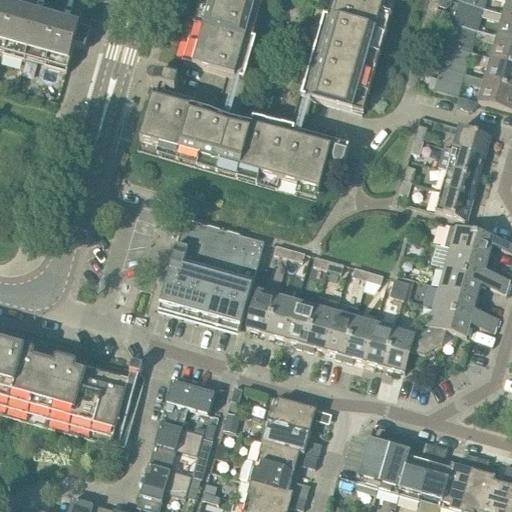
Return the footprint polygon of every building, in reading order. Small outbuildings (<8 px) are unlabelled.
[(202,0),(183,68),(246,86),(270,0),(202,0)] [(311,104),(362,118),(395,0),(326,0),(323,13),(312,10),(307,29),(318,32),(298,101),(299,101),(311,104)] [(511,20),(511,0),(460,0),(459,6),(511,20)] [(440,1),(438,8),(446,11),(449,9),(450,8),(451,5),(440,1)] [(511,44),(511,20),(459,6),(452,28),(511,44)] [(0,55),(3,57),(3,59),(25,65),(26,63),(44,68),(43,70),(66,76),(74,49),(84,52),(90,33),(79,30),(74,47),(61,44),(66,26),(36,17),(31,35),(20,32),(25,14),(0,7),(0,55)] [(437,13),(434,22),(452,27),(455,15),(454,15),(445,19),(442,15),(437,13)] [(511,44),(452,28),(446,50),(511,68),(511,44)] [(511,68),(446,50),(440,71),(511,91),(511,68)] [(511,91),(440,71),(434,94),(458,101),(463,86),(479,90),(481,94),(478,106),(511,116),(511,91)] [(153,79),(152,79),(151,79),(149,80),(148,82),(147,83),(147,85),(147,86),(147,87),(149,89),(150,90),(151,90),(155,91),(137,154),(316,205),(331,154),(335,155),(333,164),(333,165),(333,167),(334,169),(335,170),(337,171),(339,171),(341,171),(342,170),(344,168),(344,167),(350,147),(265,123),(268,112),(249,107),(246,117),(175,97),(178,86),(155,79),(153,79)] [(414,142),(423,145),(427,131),(418,128),(414,142)] [(452,153),(484,162),(490,141),(458,132),(452,153)] [(423,145),(414,142),(410,156),(419,159),(423,145)] [(452,153),(446,174),(478,183),(484,162),(452,153)] [(402,184),(411,186),(415,172),(406,169),(402,184)] [(446,174),(440,195),(472,204),(478,183),(446,174)] [(411,186),(402,184),(398,198),(407,200),(411,186)] [(467,225),(472,204),(440,195),(434,216),(467,225)] [(159,309),(240,331),(264,245),(240,238),(240,239),(183,223),(159,309)] [(446,229),(440,249),(450,252),(488,263),(491,251),(501,254),(511,257),(511,247),(503,245),(494,243),(479,238),(476,238),(456,232),(455,232),(446,229)] [(288,262),(291,253),(277,249),(274,258),(288,262)] [(485,274),(488,263),(450,252),(444,272),(508,289),(510,282),(485,274)] [(291,253),(288,262),(302,265),(304,257),(291,253)] [(327,273),(330,264),(316,261),(314,269),(327,273)] [(330,264),(327,273),(341,277),(343,268),(330,264)] [(366,284),(369,276),(354,272),(352,280),(366,284)] [(444,272),(439,291),(477,302),(481,289),(506,297),(508,289),(444,272)] [(369,276),(366,284),(381,288),(383,280),(369,276)] [(391,291),(406,295),(408,287),(394,283),(391,291)] [(406,295),(391,291),(389,299),(403,304),(406,295)] [(439,291),(433,311),(497,329),(499,321),(474,314),(477,302),(439,291)] [(277,300),(257,294),(246,332),(266,338),(277,300)] [(297,305),(277,300),(266,338),(286,343),(297,305)] [(305,349),(325,354),(336,316),(339,306),(319,300),(316,310),(305,349)] [(316,310),(297,305),(286,343),(305,349),(316,310)] [(325,354),(345,360),(355,322),(358,313),(349,310),(346,319),(336,316),(325,354)] [(497,329),(433,311),(428,331),(421,335),(433,356),(442,351),(446,336),(466,342),(470,329),(495,336),(497,329)] [(375,327),(355,322),(345,360),(364,365),(375,327)] [(395,333),(375,327),(364,365),(384,371),(395,333)] [(395,333),(384,371),(404,377),(410,357),(425,360),(433,356),(421,335),(415,338),(395,333)] [(0,416),(124,452),(142,387),(136,386),(129,383),(98,375),(86,372),(85,371),(83,371),(0,347),(0,416)] [(172,384),(160,427),(182,432),(187,412),(208,418),(214,396),(172,384)] [(241,393),(234,391),(230,404),(238,407),(241,393)] [(316,414),(273,402),(267,424),(310,435),(316,414)] [(267,424),(261,445),(318,460),(321,449),(308,445),(310,435),(267,424)] [(149,468),(148,470),(170,476),(170,475),(176,453),(197,459),(198,456),(207,459),(212,443),(202,441),(202,439),(181,433),(182,432),(160,427),(151,459),(149,468)] [(393,436),(381,433),(377,447),(368,444),(356,487),(377,493),(393,436)] [(377,493),(399,499),(411,456),(401,454),(405,440),(393,436),(377,493)] [(261,445),(256,466),(298,478),(301,469),(314,473),(318,460),(261,445)] [(399,499),(419,505),(435,448),(423,445),(419,459),(411,456),(399,499)] [(229,450),(218,447),(216,455),(227,458),(229,450)] [(419,505),(440,511),(452,468),(443,466),(447,452),(435,448),(419,505)] [(214,462),(225,465),(227,458),(216,455),(214,462)] [(440,511),(444,511),(461,511),(477,460),(464,457),(460,471),(452,468),(440,511)] [(461,511),(484,511),(493,480),(485,478),(489,463),(477,460),(461,511)] [(246,463),(240,484),(250,487),(306,502),(309,490),(296,487),(298,478),(256,466),(246,463)] [(484,511),(506,511),(511,493),(511,470),(505,468),(501,482),(493,480),(484,511)] [(140,500),(138,508),(143,510),(148,511),(159,511),(164,496),(185,501),(185,500),(195,503),(200,485),(190,482),(170,476),(170,475),(170,476),(148,470),(140,500)] [(250,487),(244,507),(260,511),(289,511),(292,511),(303,511),(306,502),(250,487)] [(103,511),(71,503),(68,511),(103,511)]
